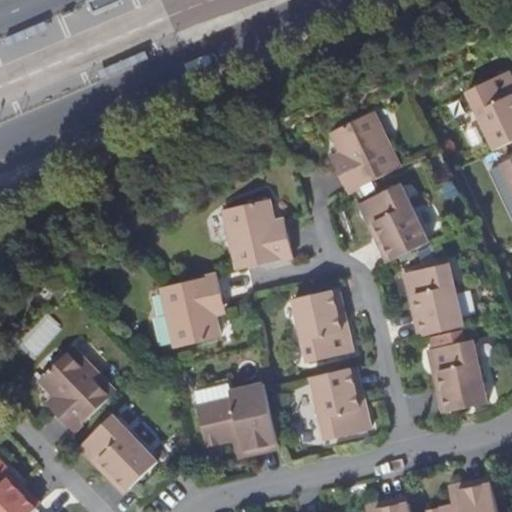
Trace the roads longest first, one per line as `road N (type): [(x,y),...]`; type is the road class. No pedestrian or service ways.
road 1 (primary): [(0,143),(334,0)]
road 2 (residential): [(255,281),(332,262),(359,273),(409,450)]
road 3 (residential): [(409,450),(238,491),(198,511)]
